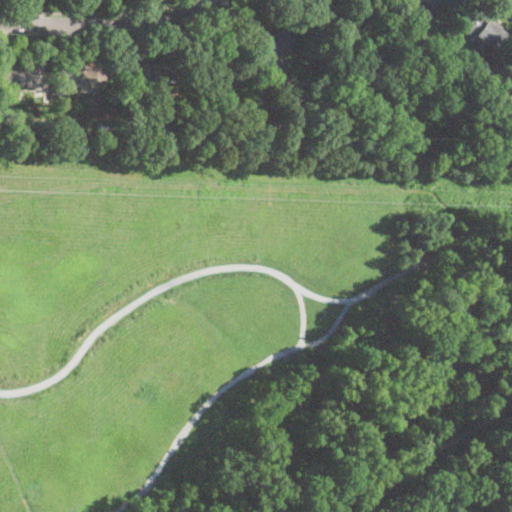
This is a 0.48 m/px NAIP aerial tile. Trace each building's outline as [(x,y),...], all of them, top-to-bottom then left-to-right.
[(463,0),(455,12),(436,0),(463,0)] [(340,4),(338,10),(332,8),(335,2),(340,4)] [(487,22),(508,38),(498,51),(479,37),(476,40),(460,28),(475,7),(490,18),(487,22)] [(421,24),(413,37),(402,31),(410,18),(421,24)] [(265,63),(254,45),(282,29),(292,47),(265,63)] [(222,56),(226,68),(234,65),(240,83),(221,89),(219,82),(197,89),(190,67),(222,56)] [(173,83),(152,86),(152,84),(137,86),(137,90),(124,92),(120,68),(150,64),(150,61),(169,58),(173,83)] [(510,63),(507,71),(499,68),(501,60),(510,63)] [(45,63),(45,87),(0,87),(1,66),(25,66),(25,63),(45,63)] [(106,66),(106,86),(66,86),(66,65),(106,66)] [(428,82),(423,91),(418,87),(423,79),(428,82)] [(184,117),(177,117),(176,110),(184,109),(184,117)] [(137,132),(125,133),(125,115),(137,115),(137,132)] [(110,124),(110,131),(99,130),(100,123),(110,124)]
